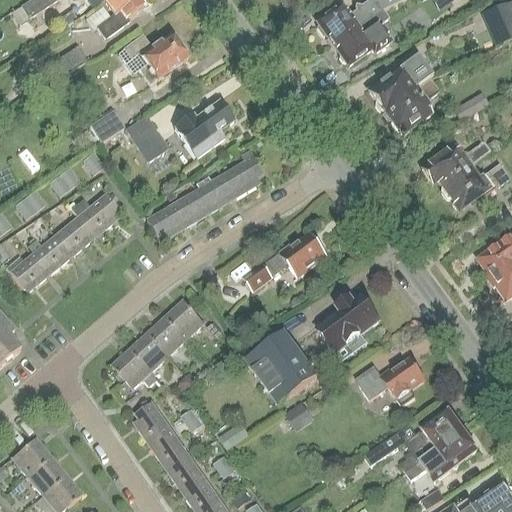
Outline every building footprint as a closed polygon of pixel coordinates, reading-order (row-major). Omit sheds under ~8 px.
[(36,0),(22,10),(11,17),(19,29),(29,22),(30,23),(61,3),(58,0),(36,0)] [(83,0),(92,12),(102,4),(107,0),(73,0),(74,2),(76,0),(83,0)] [(107,0),(102,4),(112,17),(95,30),(103,41),(127,24),(124,21),(137,11),(132,5),(138,0),(107,0)] [(373,0),(361,8),(357,7),(356,11),(347,18),(339,8),(315,25),(331,47),(375,16),(384,12),(409,0),(373,0)] [(511,8),(481,23),(496,53),(511,44),(511,8)] [(383,29),(392,23),(384,12),(375,16),(331,47),(346,69),(371,51),(376,59),(395,46),(383,29)] [(140,38),(116,56),(132,78),(138,74),(147,86),(154,81),(155,82),(160,79),(162,80),(166,77),(167,74),(186,61),(183,57),(184,54),(180,50),(177,49),(168,37),(149,51),(140,38)] [(77,51),(30,80),(39,94),(87,63),(78,50),(77,51)] [(377,113),(381,113),(382,115),(414,93),(429,82),(432,80),(416,59),(398,72),(367,95),(374,104),(374,108),(377,113)] [(417,99),(422,95),(428,103),(438,95),(429,82),(414,93),(382,115),(399,138),(430,116),(417,99)] [(459,126),(490,108),(483,97),(453,116),(459,126)] [(194,122),(192,118),(173,132),(195,162),(224,141),(219,135),(232,125),(218,105),(194,122)] [(94,129),(91,131),(101,147),(102,148),(126,133),(115,116),(108,120),(105,117),(92,125),(94,129)] [(170,155),(148,121),(127,135),(148,168),(170,155)] [(488,154),(482,145),(469,155),(473,159),(468,163),(464,157),(461,159),(452,148),(420,171),(431,185),(433,183),(439,191),(468,170),(468,169),(488,154)] [(244,165),(146,223),(160,246),(260,186),(257,181),(263,178),(249,156),(241,161),(244,165)] [(103,172),(93,158),(84,165),(93,179),(103,172)] [(509,182),(506,178),(498,167),(477,182),(468,170),(439,191),(440,192),(439,196),(444,202),(447,202),(457,215),(479,199),(482,202),(509,182)] [(70,173),(50,187),(60,200),(79,186),(70,173)] [(108,188),(102,193),(107,198),(113,193),(108,188)] [(35,196),(16,210),(25,222),(44,209),(35,196)] [(174,197),(167,201),(170,206),(177,202),(174,197)] [(90,212),(83,203),(71,214),(77,222),(94,242),(117,223),(113,218),(118,214),(112,207),(116,204),(111,198),(107,201),(105,199),(90,212)] [(1,218),(0,218),(0,238),(11,231),(1,218)] [(71,260),(94,242),(77,222),(55,241),(71,260)] [(511,236),(504,242),(475,261),(490,283),(511,267),(511,236)] [(262,269),(244,283),(253,295),(272,281),(271,280),(287,268),(297,281),(325,261),(324,259),(324,254),(320,249),(317,249),(308,238),(289,252),(287,249),(277,256),(279,259),(263,271),(262,269)] [(49,278),(71,260),(55,241),(42,251),(36,245),(28,252),(33,258),(49,278)] [(10,261),(0,249),(0,248),(0,264),(2,267),(10,261)] [(49,278),(33,258),(24,266),(19,261),(6,272),(26,297),(49,278)] [(511,267),(490,283),(505,305),(511,299),(511,267)] [(335,312),(338,316),(316,333),(334,357),(346,348),(352,357),(366,347),(359,338),(378,324),(360,300),(352,306),(349,302),(335,312)] [(187,341),(203,327),(183,304),(167,318),(187,341)] [(167,318),(148,335),(168,358),(187,341),(167,318)] [(0,369),(18,354),(7,341),(12,337),(2,326),(0,327),(0,369)] [(222,335),(214,326),(209,330),(217,339),(222,335)] [(320,379),(286,334),(246,364),(280,409),(320,379)] [(148,335),(130,352),(150,374),(168,358),(148,335)] [(122,382),(131,392),(142,382),(148,389),(157,381),(150,374),(130,352),(110,369),(116,376),(112,379),(118,385),(122,382)] [(380,381),(374,372),(355,384),(369,405),(388,393),(401,412),(415,403),(410,395),(424,386),(410,365),(392,377),(390,375),(380,381)] [(188,377),(177,387),(183,393),(193,384),(188,377)] [(136,423),(132,426),(151,454),(173,439),(150,406),(147,408),(144,404),(137,409),(140,413),(133,418),(136,423)] [(316,422),(304,404),(286,416),(298,434),(316,422)] [(192,412),(181,420),(187,428),(198,420),(192,412)] [(404,476),(432,454),(461,433),(455,425),(455,421),(452,416),(449,416),(446,413),(419,433),(422,437),(419,439),(406,448),(413,458),(399,469),(404,476)] [(198,420),(187,428),(192,436),(203,428),(198,420)] [(243,426),(220,441),(229,453),(251,438),(243,426)] [(373,469),(375,471),(406,448),(419,439),(412,429),(368,462),(373,469)] [(410,483),(429,469),(438,482),(476,454),(474,451),(475,448),(471,443),(468,443),(461,433),(432,454),(404,476),(410,483)] [(151,454),(167,477),(189,462),(173,439),(151,454)] [(25,482),(49,462),(34,443),(10,463),(25,482)] [(214,467),(220,475),(231,467),(225,460),(214,467)] [(41,500),(64,481),(49,462),(25,482),(41,500)] [(205,485),(189,462),(167,477),(183,500),(205,485)] [(225,482),(236,474),(231,467),(220,475),(225,482)] [(64,481),(41,500),(50,511),(64,511),(80,499),(64,481)] [(183,500),(191,511),(218,511),(222,510),(205,485),(183,500)] [(511,511),(511,501),(502,488),(465,511),(454,511),(452,510),(448,511),(511,511)] [(431,511),(450,499),(445,491),(426,503),(431,511)] [(244,493),(231,503),(237,511),(251,503),(244,493)]
